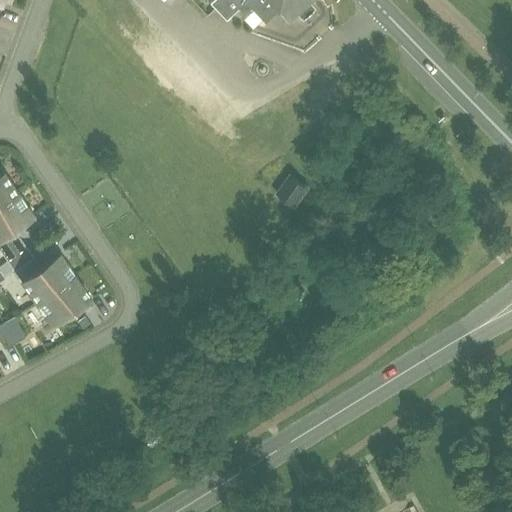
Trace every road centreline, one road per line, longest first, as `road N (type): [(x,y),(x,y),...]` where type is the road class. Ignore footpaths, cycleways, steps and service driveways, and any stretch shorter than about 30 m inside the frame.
road 1 (residential): [(1,110),(130,301),(112,335),(0,395)]
road 2 (tertiary): [(177,511),(454,340)]
road 3 (primary): [(484,115),(371,0)]
